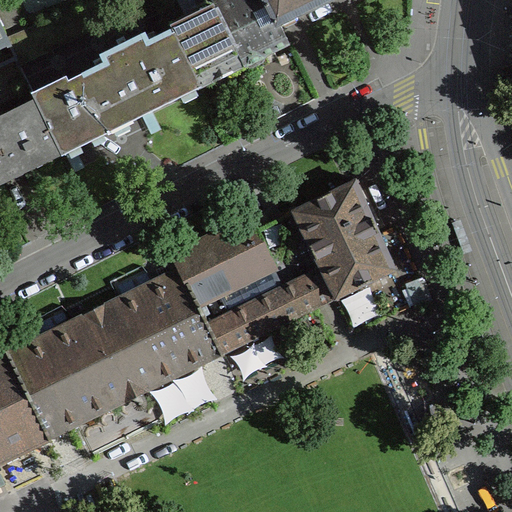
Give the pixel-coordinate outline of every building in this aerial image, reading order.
[(93,0),(53,18),(64,42),(117,16),(115,12),(108,0),(93,0)] [(233,71),(244,65),(212,0),(156,0),(155,1),(170,30),(170,31),(172,30),(199,87),(212,81),(213,82),(233,72),(233,71)] [(288,43),(278,23),(266,0),(212,0),(244,65),(246,65),(247,65),(247,66),(248,67),(249,67),(250,67),(252,67),(262,62),(263,61),(264,60),(264,59),(264,58),(263,57),(264,57),(263,56),(269,53),(288,43)] [(323,0),(266,0),(278,23),(323,0)] [(16,58),(19,64),(64,42),(53,18),(8,37),(7,38),(11,46),(14,52),(16,58)] [(104,63),(80,74),(109,132),(198,88),(199,87),(172,30),(170,31),(170,30),(149,41),(145,33),(100,55),(104,63)] [(64,154),(109,132),(80,74),(68,80),(66,76),(33,92),(36,98),(64,154)] [(64,154),(36,98),(0,115),(0,148),(14,177),(24,173),(61,155),(62,155),(64,154)] [(0,184),(5,182),(14,177),(0,148),(0,184)] [(292,208),(293,211),(291,212),(281,217),(282,220),(292,241),(305,235),(321,267),(334,295),(332,296),(333,298),(334,299),(336,298),(337,300),(339,298),(338,296),(392,270),(393,272),(395,271),(396,271),(395,269),(397,268),(396,265),(394,266),(374,221),(357,183),(359,182),(357,179),(355,180),(355,178),(352,179),(353,181),(346,185),(295,209),(294,207),(292,208)] [(0,484),(1,484),(2,485),(5,484),(4,482),(5,482),(4,479),(3,480),(0,474),(0,462),(49,439),(50,442),(53,440),(51,438),(68,429),(204,362),(221,355),(222,356),(224,355),(223,352),(333,298),(332,296),(334,295),(321,267),(279,288),(269,268),(275,265),(251,218),(212,237),(173,256),(174,260),(169,263),(172,270),(9,351),(7,347),(4,349),(6,351),(0,354),(0,484)]
